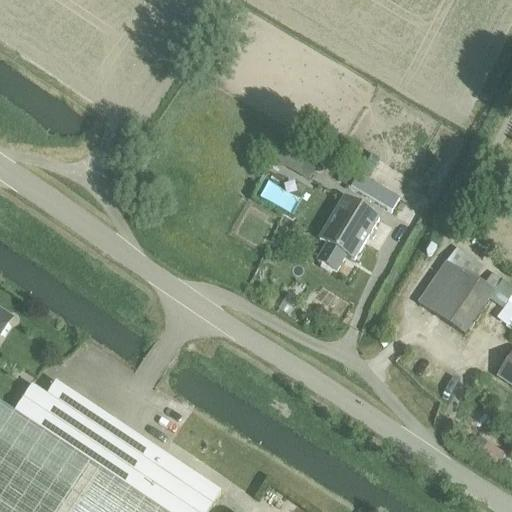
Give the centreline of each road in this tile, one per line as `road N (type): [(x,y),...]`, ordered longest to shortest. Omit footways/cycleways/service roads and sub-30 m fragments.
road 1 (unclassified): [(511,507),(194,305),(0,168)]
road 2 (track): [(511,110),(407,306),(409,328),(366,378)]
road 3 (track): [(0,156),(86,178),(135,264)]
